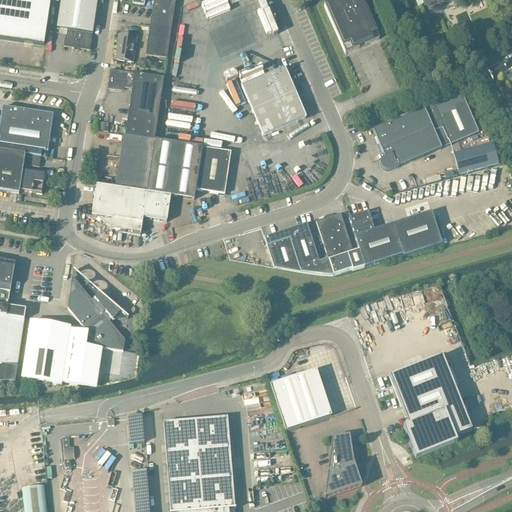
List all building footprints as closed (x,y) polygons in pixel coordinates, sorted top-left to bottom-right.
[(50,0),(0,0),(0,42),(43,49),(50,0)] [(96,0),(60,0),(56,30),(66,31),(63,48),(73,50),(73,52),(79,52),(79,51),(89,52),(96,0)] [(132,0),(131,5),(143,6),(144,0),(152,0),(149,28),(170,31),(175,0),(132,0)] [(360,0),(339,0),(323,7),(344,55),(378,40),(360,0)] [(170,31),(149,28),(144,57),(166,61),(170,31)] [(136,38),(118,35),(114,60),(132,63),(136,38)] [(488,71),(492,80),(506,73),(502,64),(488,71)] [(305,119),(284,70),(241,88),(262,138),(305,119)] [(163,79),(109,71),(107,91),(121,93),(121,90),(129,91),(130,90),(131,90),(124,137),(143,140),(154,142),(163,79)] [(478,134),(460,94),(372,131),(384,158),(382,160),(380,162),(380,165),(380,168),(382,170),(384,172),(387,172),(390,172),(396,169),(478,134)] [(52,117),(23,112),(23,111),(17,110),(17,111),(2,109),(0,119),(0,151),(23,155),(39,158),(46,159),(52,117)] [(143,140),(124,137),(122,137),(114,189),(146,194),(154,142),(143,140)] [(201,149),(154,142),(146,194),(170,198),(193,201),(201,149)] [(453,155),(459,176),(498,165),(492,144),(453,155)] [(230,154),(202,150),(195,192),(224,196),(230,154)] [(0,151),(0,192),(18,195),(19,192),(18,191),(21,171),(22,166),(23,155),(0,151)] [(39,158),(23,155),(22,166),(37,168),(39,158)] [(21,171),(18,191),(19,192),(41,195),(44,175),(21,171)] [(114,189),(95,187),(91,217),(96,218),(110,230),(120,232),(119,234),(140,237),(142,220),(146,194),(114,189)] [(170,198),(146,194),(142,220),(166,223),(170,198)] [(441,246),(431,214),(374,232),(367,213),(348,219),(354,238),(364,269),(402,257),(403,258),(441,246)] [(333,277),(333,278),(364,269),(358,252),(352,254),(340,215),(315,223),(327,260),(333,277)] [(318,263),(306,226),(286,232),(300,274),(333,277),(327,260),(318,263)] [(300,274),(286,232),(263,239),(273,269),(300,274)] [(9,293),(15,264),(0,261),(0,292),(9,294),(9,293)] [(71,281),(67,310),(87,334),(87,335),(100,350),(122,353),(123,342),(124,342),(115,331),(109,323),(112,321),(127,319),(87,284),(81,290),(71,281)] [(9,294),(0,292),(0,307),(5,308),(9,294)] [(5,308),(0,307),(0,374),(10,309),(5,308)] [(24,311),(10,309),(0,374),(0,383),(13,383),(24,311)] [(30,323),(21,379),(60,385),(60,384),(95,389),(101,350),(91,349),(85,348),(86,342),(87,335),(87,334),(78,333),(69,331),(70,329),(30,323)] [(441,357),(388,378),(408,427),(408,428),(404,430),(416,459),(454,443),(452,440),(454,439),(471,432),(441,357)] [(315,372),(269,387),(284,433),(286,433),(331,418),(315,372)] [(234,510),(227,419),(163,424),(169,511),(228,511),(235,511),(235,510),(234,510)] [(324,498),(323,501),(323,502),(361,489),(354,467),(349,436),(331,439),(324,498)] [(131,473),(131,481),(146,480),(146,472),(131,473)] [(46,511),(43,487),(21,490),(23,511),(46,511)]
